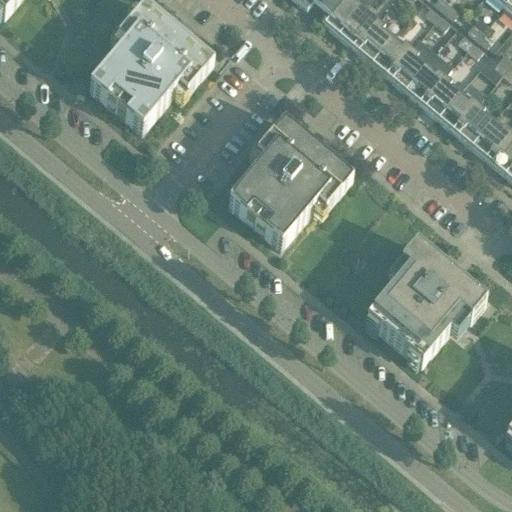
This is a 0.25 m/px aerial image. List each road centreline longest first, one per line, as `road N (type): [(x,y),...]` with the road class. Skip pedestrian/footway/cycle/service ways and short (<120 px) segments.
road 1 (tertiary): [(511,506),(478,486),(158,214)]
road 2 (tertiary): [(137,240),(463,511)]
road 3 (residential): [(511,247),(282,56)]
road 4 (tertiary): [(158,214),(0,80)]
road 5 (residential): [(158,214),(282,56)]
road 6 (tertiary): [(0,125),(137,240)]
